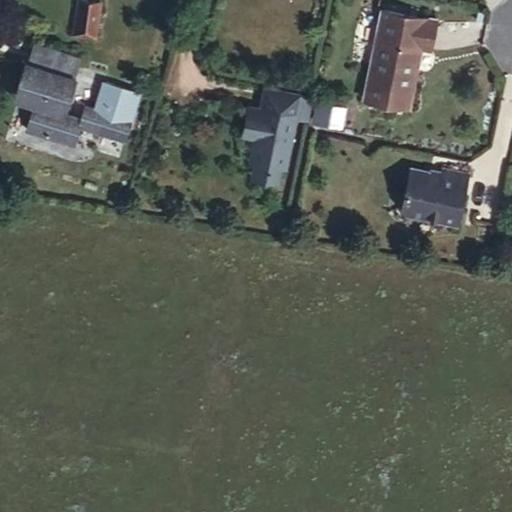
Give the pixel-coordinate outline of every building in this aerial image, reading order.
[(79,0),(78,6),(97,12),(98,0),(79,0)] [(94,28),(97,12),(78,6),(75,25),(94,28)] [(430,19),(380,7),(360,97),(400,105),(414,46),(424,48),(430,19)] [(43,25),(38,46),(89,58),(94,38),(43,25)] [(89,58),(38,46),(31,72),(52,77),(49,87),(43,113),(91,125),(96,106),(142,118),(149,88),(143,86),(148,67),(117,60),(110,88),(100,86),(97,100),(80,95),(89,58)] [(154,69),(148,67),(143,86),(149,88),(154,69)] [(52,77),(31,72),(29,82),(49,87),(52,77)] [(251,158),(248,173),(271,178),(274,163),(279,165),(291,116),(304,119),(308,97),(262,86),(257,108),(246,105),(240,132),(252,134),(247,157),(251,158)] [(434,173),(404,166),(396,204),(400,211),(450,222),(462,174),(435,167),(434,173)]
